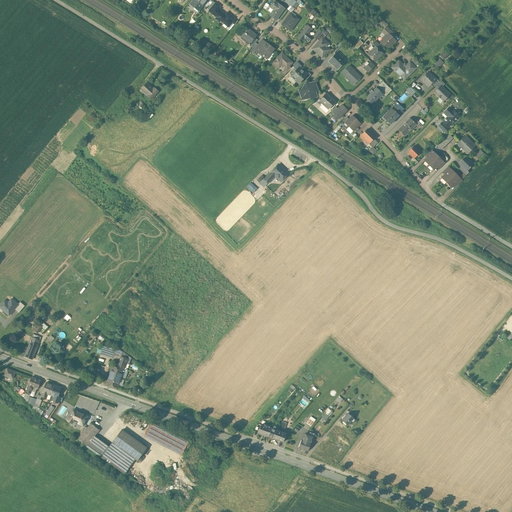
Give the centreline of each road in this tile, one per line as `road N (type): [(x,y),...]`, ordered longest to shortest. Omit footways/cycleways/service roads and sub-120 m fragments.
road 1 (unclassified): [(511,279),(445,241),(383,221),(315,160),(56,0)]
road 2 (primary): [(433,511),(0,356)]
road 3 (unclassified): [(511,246),(429,192),(347,99)]
road 4 (unclassified): [(347,99),(303,52),(227,0)]
